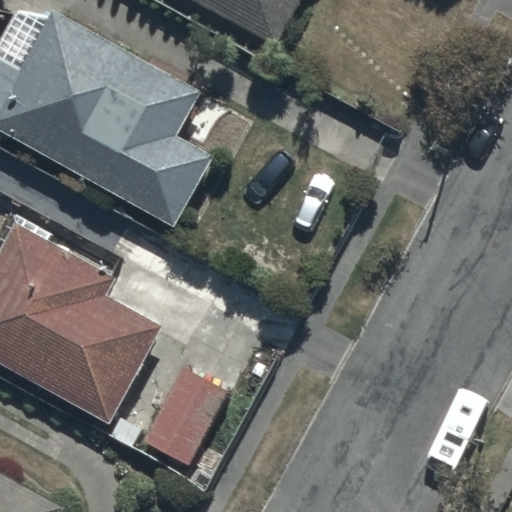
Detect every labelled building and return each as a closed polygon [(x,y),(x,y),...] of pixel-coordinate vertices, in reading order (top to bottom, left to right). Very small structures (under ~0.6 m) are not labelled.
[(307,0),(188,0),(280,50),(307,0)] [(0,132),(177,232),(216,164),(180,143),(205,98),(56,14),(45,34),(0,9),(0,132)] [(0,366),(113,430),(168,332),(109,299),(119,280),(18,224),(0,256),(0,366)] [(230,397),(186,372),(146,445),(190,470),(230,397)] [(65,511),(67,510),(0,474),(0,511),(65,511)]
